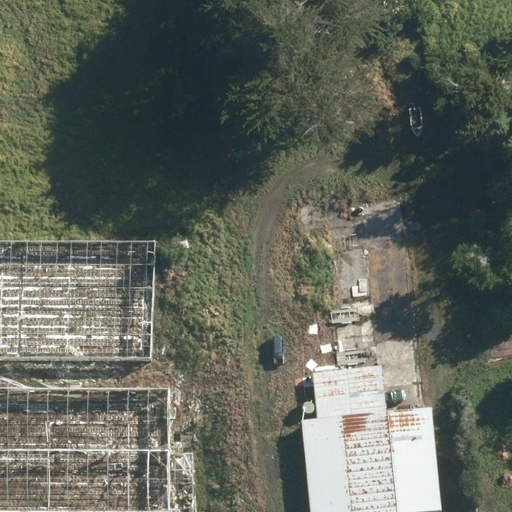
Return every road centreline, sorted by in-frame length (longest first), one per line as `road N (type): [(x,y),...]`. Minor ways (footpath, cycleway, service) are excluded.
road 1 (track): [(452,511),(421,197),(405,170),(376,158),(300,162),(272,197),(260,278)]
road 2 (track): [(280,511),(271,492),(260,278)]
